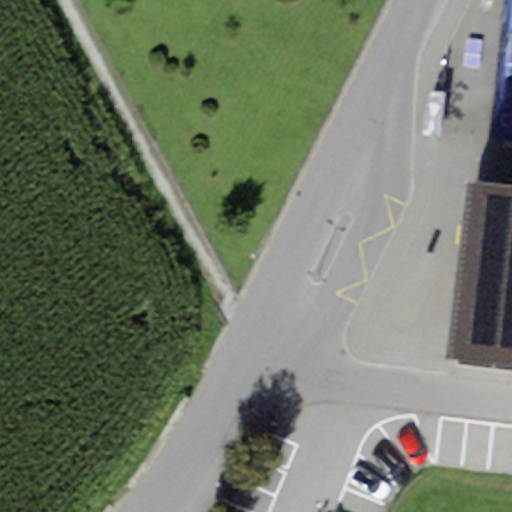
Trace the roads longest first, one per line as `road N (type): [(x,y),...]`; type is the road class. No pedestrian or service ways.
road 1 (residential): [(250,352),(418,0)]
road 2 (residential): [(511,403),(344,379),(250,352)]
road 3 (residential): [(189,458),(250,352)]
